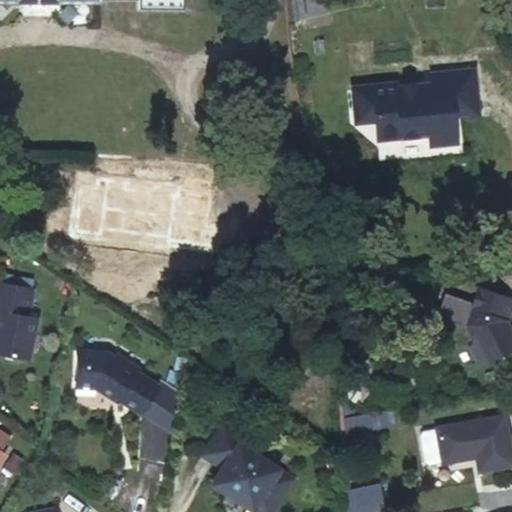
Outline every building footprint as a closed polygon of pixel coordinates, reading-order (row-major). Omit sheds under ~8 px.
[(482,117),(476,67),(429,71),(430,79),(398,81),(398,80),(349,85),(354,125),(374,122),(376,141),(427,136),(428,147),(459,144),(457,120),(482,117)] [(226,202),(167,187),(158,225),(216,240),(226,202)] [(333,218),(308,220),(310,237),(336,235),(333,218)] [(38,308),(45,281),(9,272),(2,300),(7,301),(0,331),(0,341),(37,350),(48,310),(38,308)] [(469,354),(477,356),(509,338),(501,325),(499,326),(496,321),(499,320),(506,318),(511,291),(474,284),(455,319),(464,334),(462,341),(469,354)] [(124,395),(148,410),(165,383),(143,367),(145,364),(131,355),(129,358),(123,354),(115,348),(85,347),(84,381),(103,382),(123,397),(124,395)] [(511,451),(502,410),(433,426),(441,463),(472,455),(476,469),(511,460),(511,451)] [(228,423),(208,452),(228,468),(218,484),(260,511),(276,511),(298,479),(263,456),(268,449),(228,423)] [(0,425),(0,443),(7,448),(16,436),(0,425)] [(0,472),(14,452),(7,448),(0,443),(0,472)] [(16,457),(9,467),(19,474),(26,464),(16,457)]
